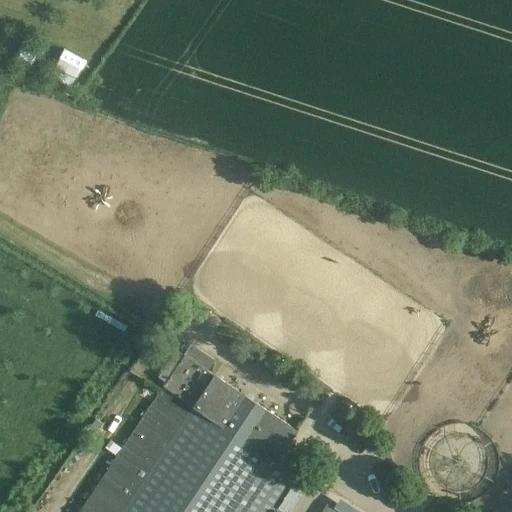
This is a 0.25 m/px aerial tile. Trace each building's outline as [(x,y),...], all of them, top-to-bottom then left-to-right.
[(8,54),(33,60),(38,40),(13,34),(8,54)] [(75,80),(83,58),(62,50),(53,71),(75,80)] [(174,304),(201,323),(210,311),(183,290),(174,304)] [(166,380),(79,511),(272,511),(298,474),(278,461),(297,430),(213,374),(207,370),(214,359),(191,344),(167,381),(166,380)] [(342,511),(328,503),(322,511),(342,511)]
